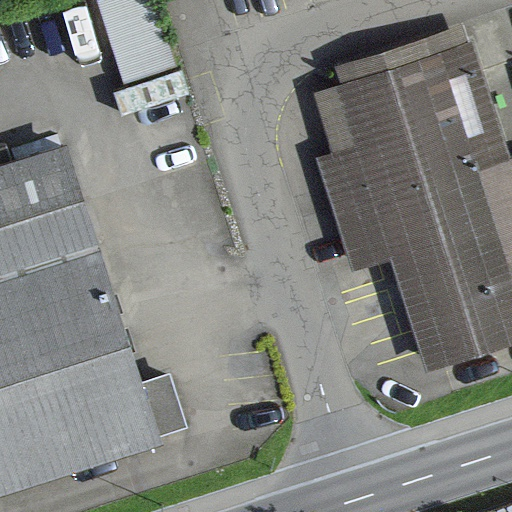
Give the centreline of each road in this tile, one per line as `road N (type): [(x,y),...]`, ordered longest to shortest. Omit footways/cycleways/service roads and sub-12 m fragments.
road 1 (residential): [(356,499),(220,80),(470,0)]
road 2 (tertiary): [(356,499),(511,449)]
